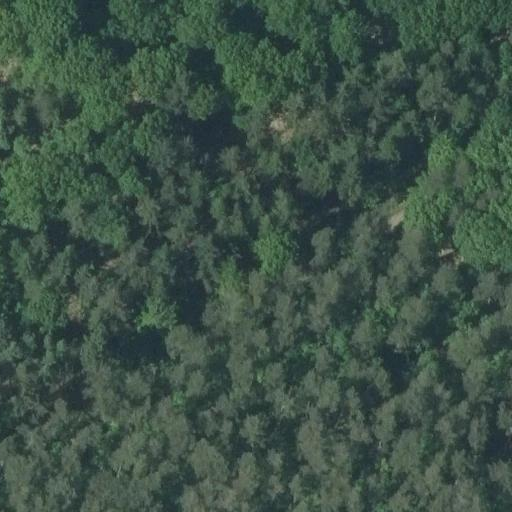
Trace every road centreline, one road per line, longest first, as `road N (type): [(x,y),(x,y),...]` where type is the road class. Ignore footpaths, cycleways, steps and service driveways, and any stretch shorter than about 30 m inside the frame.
road 1 (track): [(0,474),(511,143)]
road 2 (track): [(341,255),(0,29)]
